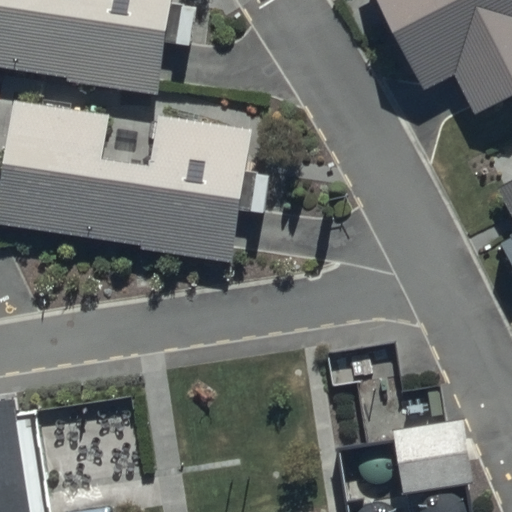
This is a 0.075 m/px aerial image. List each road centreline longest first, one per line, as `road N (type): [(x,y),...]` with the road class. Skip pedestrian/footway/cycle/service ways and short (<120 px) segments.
road 1 (residential): [(446,279),(0,351)]
road 2 (residential): [(287,0),(446,279)]
road 3 (residential): [(446,279),(511,428)]
